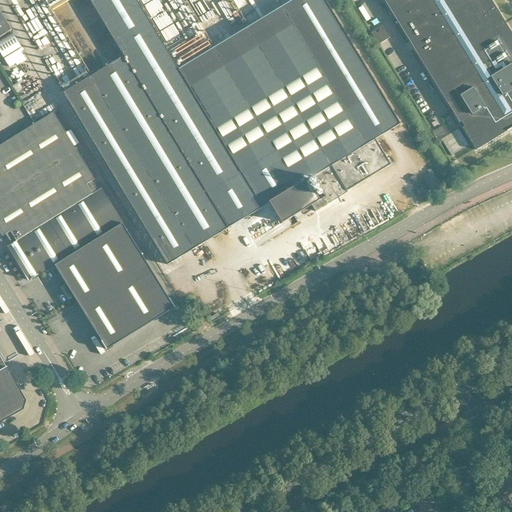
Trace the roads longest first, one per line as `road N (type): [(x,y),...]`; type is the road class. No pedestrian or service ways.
road 1 (tertiary): [(90,412),(256,310),(511,171)]
road 2 (tertiary): [(242,511),(457,389)]
road 3 (residential): [(463,511),(473,424),(457,389)]
